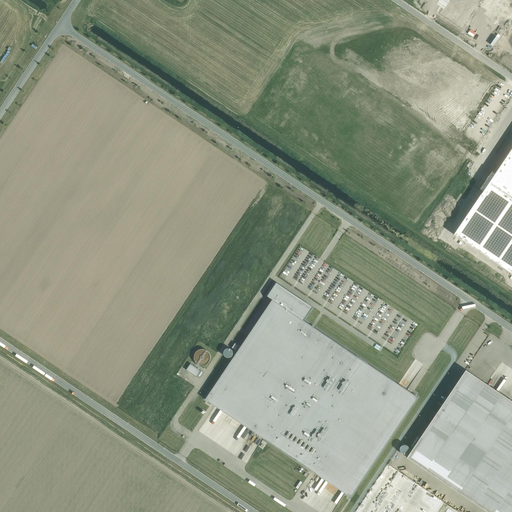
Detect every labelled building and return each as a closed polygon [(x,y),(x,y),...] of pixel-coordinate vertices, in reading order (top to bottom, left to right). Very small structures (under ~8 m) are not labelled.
[(446,0),(437,14),(442,17),(462,31),(475,11),(482,0),(446,0)] [(482,191),(453,234),(511,273),(511,147),(495,173),(492,171),(479,189),(482,191)] [(417,397),(303,320),(311,308),(275,284),(267,296),(272,299),(205,399),(350,497),(417,397)] [(233,353),(233,352),(232,352),(232,351),(232,350),(231,350),(231,349),(230,349),(229,349),(229,348),(228,348),(227,348),(227,349),(226,349),(225,349),(225,350),(224,350),(224,351),(224,352),(223,353),(224,354),(224,355),(224,356),(225,356),(226,357),(227,357),(228,357),(229,357),(230,357),(231,357),(231,356),(232,356),(232,355),(232,354),(233,354),(233,353)] [(190,363),(186,370),(196,377),(201,370),(190,363)] [(407,457),(488,511),(511,511),(511,400),(466,370),(407,457)] [(27,475),(13,495),(38,511),(116,511),(125,499),(125,498),(125,497),(125,496),(124,496),(50,446),(48,448),(39,442),(20,470),(24,472),(27,475)]
